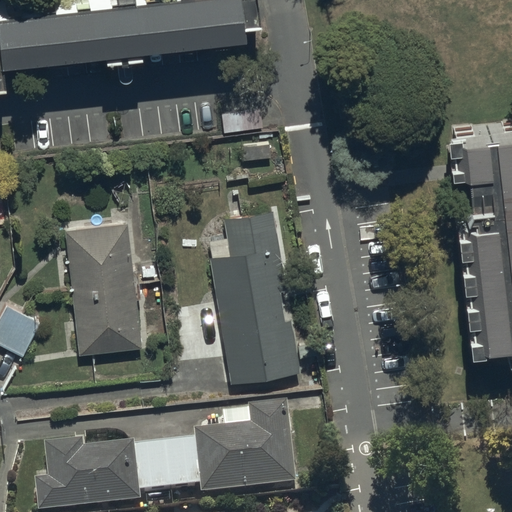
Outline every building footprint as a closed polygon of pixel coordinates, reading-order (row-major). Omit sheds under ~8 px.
[(0,0),(0,88),(2,89),(0,65),(0,54),(256,27),(253,0),(0,0)] [(450,168),(471,350),(511,344),(511,123),(446,131),(450,168)] [(222,217),(224,236),(208,238),(229,382),(298,372),(290,317),(282,318),(278,291),(283,291),(271,210),(222,217)] [(66,230),(77,354),(139,348),(129,223),(116,224),(115,219),(85,222),(86,229),(66,230)] [(4,305),(0,313),(0,344),(21,355),(38,322),(4,305)] [(134,449),(139,496),(201,490),(202,498),(295,488),(287,408),(248,411),(248,415),(222,417),(223,433),(194,435),(195,445),(134,449)] [(139,496),(134,449),(84,453),(83,446),(45,448),(48,483),(35,484),(37,511),(89,511),(140,507),(139,496)]
